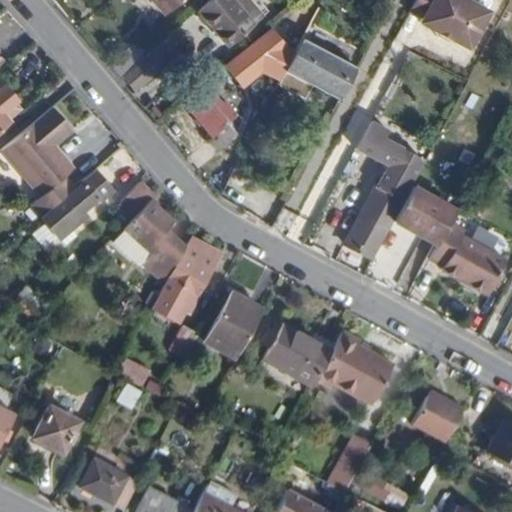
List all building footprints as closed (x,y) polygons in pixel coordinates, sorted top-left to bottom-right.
[(180,0),(152,0),(164,14),(180,0)] [(231,0),(210,0),(198,11),(228,47),(253,26),(231,0)] [(415,0),(411,8),(424,16),(421,20),(469,47),(489,10),(469,0),(415,0)] [(299,43),(282,75),(306,88),(338,105),(354,73),(299,43)] [(142,57),(120,78),(132,92),(171,59),(158,44),(142,57)] [(0,129),(9,121),(3,114),(18,100),(4,84),(0,87),(0,129)] [(206,95),(191,107),(213,133),(210,137),(220,147),(237,130),(206,95)] [(51,107),(0,150),(0,151),(39,197),(30,205),(40,216),(74,187),(65,177),(74,168),(53,146),(71,130),(51,107)] [(376,181),(345,239),(374,255),(386,231),(394,220),(405,198),(412,183),(417,175),(390,160),(379,184),(376,181)] [(96,168),(80,181),(82,183),(43,218),(60,238),(86,215),(83,211),(97,199),(100,200),(113,188),(96,168)] [(117,202),(131,214),(153,189),(139,177),(117,202)] [(405,198),(394,220),(438,243),(449,222),(457,207),(412,183),(405,198)] [(171,270),(183,249),(175,241),(175,238),(165,228),(171,221),(149,200),(124,228),(156,258),(160,258),(171,270)] [(449,222),(438,243),(430,258),(440,263),(440,268),(486,292),(504,259),(461,235),(463,229),(449,222)] [(171,270),(166,281),(197,296),(208,275),(220,255),(189,238),(183,249),(171,270)] [(17,262),(0,273),(0,298),(6,307),(16,300),(12,294),(16,291),(19,292),(28,286),(22,276),(25,272),(17,262)] [(27,293),(20,298),(34,317),(42,312),(27,293)] [(207,342),(236,357),(261,310),(233,294),(207,342)] [(264,360),(314,387),(318,381),(334,351),(284,325),(278,336),(270,350),(264,360)] [(260,345),(270,350),(278,336),(268,330),(260,345)] [(169,355),(180,361),(193,337),(181,332),(169,355)] [(334,351),(318,381),(329,387),(332,383),(373,406),(394,366),(358,346),(357,339),(345,332),(334,351)] [(116,373),(121,377),(139,385),(147,371),(124,359),(116,373)] [(124,384),(117,400),(128,406),(138,390),(124,384)] [(431,391),(428,397),(445,407),(449,400),(431,391)] [(413,423),(445,441),(463,408),(449,400),(445,407),(428,397),(413,423)] [(0,408),(0,434),(11,414),(0,408)] [(47,408),(33,436),(60,450),(75,422),(47,408)] [(511,424),(504,420),(489,450),(511,462),(511,424)] [(358,437),(332,484),(335,486),(348,492),(353,483),(363,464),(374,444),(358,437)] [(79,487),(123,510),(138,482),(93,459),(79,487)] [(291,463),(271,502),(288,511),(336,511),(337,511),(307,497),(305,500),(299,496),(311,473),(291,463)] [(408,488),(363,464),(353,483),(398,507),(408,488)] [(329,497),(342,503),(348,492),(335,486),(329,497)] [(136,511),(194,511),(195,511),(149,487),(136,511)] [(195,511),(194,511),(237,511),(204,495),(195,511)]
